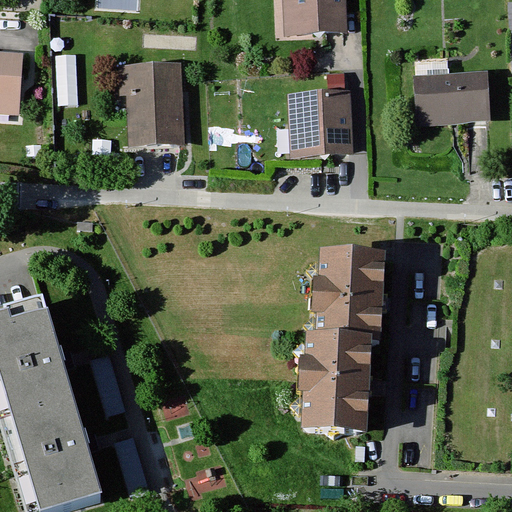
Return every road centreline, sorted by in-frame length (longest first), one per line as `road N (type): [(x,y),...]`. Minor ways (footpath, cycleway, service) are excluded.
road 1 (residential): [(0,191),(511,211)]
road 2 (residential): [(171,511),(85,273),(62,257),(0,274)]
road 3 (residential): [(511,492),(386,486)]
